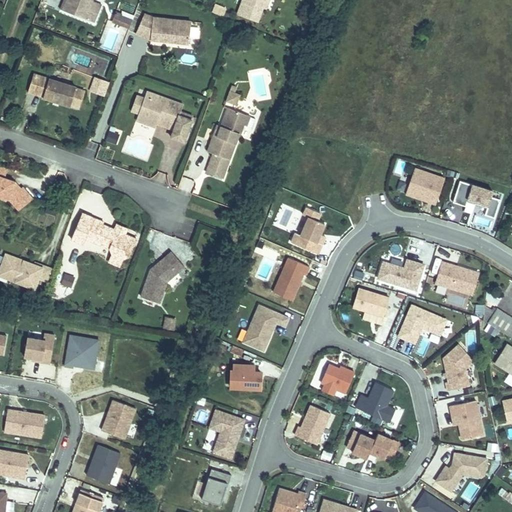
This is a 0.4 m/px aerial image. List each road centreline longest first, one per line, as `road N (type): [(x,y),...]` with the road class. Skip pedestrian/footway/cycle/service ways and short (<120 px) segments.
road 1 (residential): [(265,456),(393,486),(428,444),(431,428),(414,374),(314,329)]
road 2 (residential): [(511,263),(439,230),(383,224),(346,252),(314,329)]
road 3 (residential): [(45,511),(75,419),(59,393),(0,379)]
road 4 (residential): [(166,206),(0,135)]
road 5 (residential): [(314,329),(265,456)]
road 6 (unknown): [(93,160),(137,35)]
